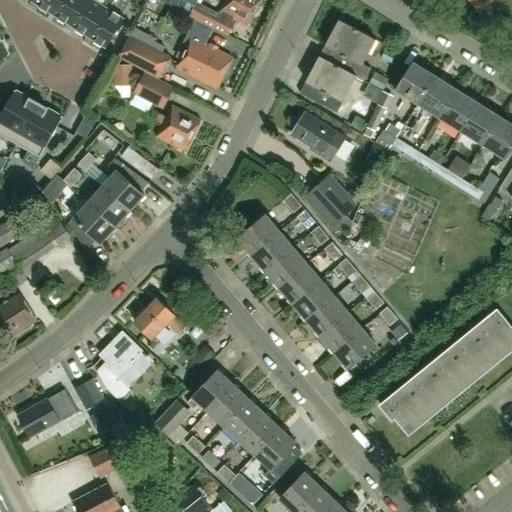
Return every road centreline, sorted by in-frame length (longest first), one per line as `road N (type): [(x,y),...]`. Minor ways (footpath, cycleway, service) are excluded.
road 1 (residential): [(406,511),(167,233)]
road 2 (residential): [(167,233),(227,157),(303,0)]
road 3 (residential): [(0,387),(167,233)]
road 4 (residential): [(511,77),(387,0)]
road 5 (residential): [(1,2),(40,70),(60,84),(82,51)]
